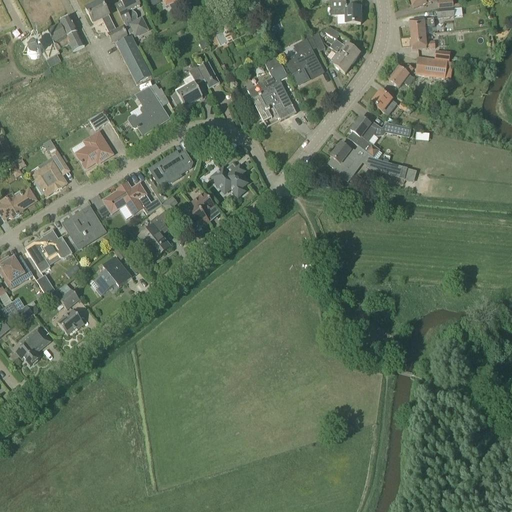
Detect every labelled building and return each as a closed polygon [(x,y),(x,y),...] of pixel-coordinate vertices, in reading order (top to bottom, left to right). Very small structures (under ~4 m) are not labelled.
[(115,6),(115,7),(119,16),(124,25),(129,37),(132,35),(133,35),(134,36),(141,33),(143,28),(139,21),(138,22),(137,21),(137,20),(137,19),(136,17),(136,16),(135,15),(134,14),(133,12),(140,9),(140,7),(135,0),(119,0),(121,3),(115,6)] [(346,10),(345,0),(341,0),(329,3),(329,10),(329,17),(336,17),(345,17),(345,26),(360,26),(360,10),(346,10)] [(409,0),(413,10),(426,5),(434,1),(433,0),(409,0)] [(438,3),(439,10),(453,9),(452,2),(438,3)] [(116,32),(106,11),(101,3),(85,11),(93,25),(101,21),(109,35),(108,36),(112,44),(116,42),(118,45),(116,46),(136,86),(151,78),(131,39),(128,40),(126,37),(122,29),(116,32)] [(454,19),(453,12),(453,10),(436,12),(437,20),(454,19)] [(59,25),(48,31),(57,51),(69,45),(73,53),(84,48),(69,19),(58,24),(59,25)] [(419,21),(409,22),(410,37),(424,36),(424,30),(433,29),(432,21),(423,21),(419,21)] [(340,36),(329,30),(322,34),(336,42),(340,36)] [(20,42),(22,43),(27,50),(27,53),(27,56),(29,59),(32,60),(35,60),(38,59),(40,56),(41,53),(40,50),(42,53),(46,62),(53,58),(59,55),(57,51),(48,31),(38,36),(30,40),(29,39),(29,36),(28,36),(28,39),(23,43),(20,42)] [(318,35),(311,39),(318,54),(325,50),(318,35)] [(424,36),(410,37),(412,52),(422,51),(434,50),(433,44),(425,45),(424,36)] [(204,42),(199,45),(203,51),(207,49),(204,42)] [(323,75),(306,43),(298,47),(301,53),(302,53),(302,55),(286,63),(295,81),(298,87),(301,86),(303,85),(308,82),(306,80),(312,77),(313,80),(323,75)] [(359,56),(351,50),(348,48),(346,51),(342,48),(336,55),(351,67),(359,56)] [(435,53),(434,62),(447,64),(448,64),(450,55),(435,53)] [(351,67),(336,55),(330,63),(334,66),(333,67),(345,76),(351,67)] [(273,80),(247,93),(252,101),(258,114),(263,123),(272,119),(265,106),(277,100),(283,112),(293,108),(288,99),(280,83),(287,79),(279,63),(276,58),(265,64),(273,80)] [(445,81),(447,64),(434,62),(417,60),(415,77),(445,81)] [(208,64),(197,70),(203,82),(208,91),(219,85),(208,64)] [(408,76),(413,70),(408,67),(403,73),(399,69),(388,83),(398,90),(403,84),(408,88),(414,81),(408,76)] [(176,96),(172,99),(177,108),(182,106),(184,110),(202,100),(194,86),(195,86),(196,86),(203,82),(197,70),(189,74),(191,78),(192,79),(184,83),(186,86),(188,89),(177,96),(176,96)] [(129,120),(129,122),(133,129),(135,130),(137,129),(143,137),(152,131),(152,130),(155,128),(156,129),(169,121),(152,95),(155,93),(158,91),(155,86),(149,90),(134,97),(134,98),(136,97),(143,109),(141,110),(141,112),(143,116),(136,120),(135,118),(133,118),(129,120)] [(391,102),(388,99),(380,93),(371,105),(388,118),(393,111),(396,107),(390,103),(391,102)] [(398,108),(409,117),(413,111),(403,103),(398,108)] [(89,122),(95,132),(109,124),(110,124),(103,114),(87,122),(88,123),(89,122)] [(368,144),(379,130),(380,130),(371,123),(369,126),(361,119),(350,133),(352,134),(350,138),(349,137),(347,140),(367,156),(373,160),(379,152),(368,144)] [(386,135),(408,140),(411,131),(389,126),(387,124),(381,132),(386,135)] [(85,171),(96,164),(100,161),(102,164),(113,157),(98,134),(83,144),(86,149),(75,156),(85,171)] [(6,147),(8,147),(5,141),(4,141),(2,137),(0,137),(0,160),(1,162),(11,157),(6,147)] [(50,142),(44,146),(50,157),(57,153),(50,142)] [(359,159),(360,158),(345,147),(344,148),(341,145),(330,159),(333,161),(332,162),(331,162),(328,166),(334,170),(344,177),(348,172),(348,171),(353,164),(356,167),(360,161),(359,159)] [(185,168),(187,172),(190,170),(192,165),(185,153),(179,157),(177,154),(166,160),(167,162),(163,164),(163,163),(149,171),(160,188),(168,183),(169,186),(181,178),(177,173),(185,168)] [(398,179),(401,169),(375,161),(373,160),(367,156),(361,163),(367,168),(366,168),(371,172),(398,179)] [(18,170),(25,168),(22,158),(15,160),(18,170)] [(43,176),(35,181),(46,199),(54,193),(54,194),(62,190),(61,189),(66,186),(62,179),(56,168),(55,167),(57,165),(55,166),(53,163),(45,168),(40,172),(43,176)] [(211,180),(220,190),(224,195),(231,190),(237,199),(244,193),(241,190),(247,186),(240,177),(244,174),(240,168),(229,177),(223,170),(211,180)] [(143,210),(147,217),(162,206),(158,200),(151,205),(139,186),(131,191),(127,185),(116,192),(117,193),(102,202),(105,207),(110,215),(111,216),(126,207),(132,217),(143,210)] [(22,212),(37,203),(29,191),(20,197),(22,199),(16,202),(12,196),(0,204),(2,206),(0,207),(0,216),(4,222),(9,218),(11,221),(23,213),(22,212)] [(184,213),(180,216),(182,219),(187,224),(191,230),(194,234),(204,226),(205,227),(210,224),(204,217),(215,208),(204,195),(196,201),(190,205),(194,210),(187,216),(184,213)] [(105,207),(97,212),(102,220),(110,215),(105,207)] [(105,234),(94,218),(88,221),(83,213),(63,226),(76,247),(93,237),(95,241),(105,234)] [(161,238),(162,237),(161,237),(158,233),(166,227),(158,217),(149,224),(152,227),(135,241),(135,242),(139,239),(147,249),(146,250),(149,249),(157,259),(153,262),(171,248),(170,248),(161,238)] [(72,255),(62,239),(58,241),(53,232),(50,234),(44,238),(42,239),(42,240),(39,242),(38,241),(25,250),(41,275),(50,269),(45,262),(56,255),(59,260),(64,261),(72,255)] [(20,258),(15,262),(14,260),(10,262),(8,259),(0,264),(0,267),(1,270),(0,270),(0,274),(7,286),(16,281),(19,285),(32,277),(20,258)] [(134,282),(127,275),(115,260),(102,270),(105,274),(94,283),(104,295),(116,286),(119,290),(131,280),(133,283),(134,282)] [(76,266),(71,270),(76,275),(81,272),(76,266)] [(45,277),(36,283),(46,299),(49,297),(50,296),(55,293),(45,277)] [(0,299),(6,310),(9,308),(12,306),(12,304),(0,285),(0,299)] [(79,302),(71,291),(63,298),(58,301),(67,312),(79,302)] [(19,300),(12,305),(12,306),(18,314),(24,309),(19,300)] [(6,310),(1,313),(7,323),(14,317),(18,314),(12,306),(9,308),(6,310)] [(18,314),(14,317),(18,322),(21,326),(33,317),(26,308),(24,309),(18,314)] [(84,326),(77,318),(72,312),(57,325),(61,330),(67,337),(77,329),(78,331),(84,326)] [(15,354),(16,354),(22,362),(24,361),(30,368),(40,360),(36,355),(50,344),(38,329),(20,345),(22,348),(15,354)]
